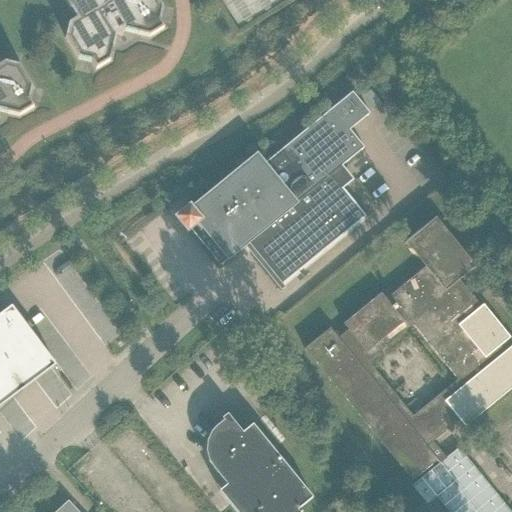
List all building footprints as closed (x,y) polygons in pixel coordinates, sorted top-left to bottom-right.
[(0,0),(0,112),(19,117),(33,108),(28,101),(32,87),(19,66),(5,63),(0,65),(0,0),(63,0),(75,20),(68,25),(64,39),(77,60),(91,63),(95,70),(109,62),(116,37),(124,32),(149,38),(163,29),(159,22),(162,8),(156,0),(0,0)] [(221,0),(238,28),(284,0),(221,0)] [(373,111),(381,105),(370,91),(362,97),(373,111)] [(190,207),(177,218),(187,231),(190,229),(220,266),(245,245),(281,289),(282,288),(281,286),(365,217),(336,182),(345,175),(339,168),(364,148),(349,131),(369,114),(352,93),(263,165),(257,156),(192,210),(190,207)] [(511,346),(499,358),(494,352),(510,339),(483,306),(480,308),(458,282),(474,268),(435,220),(406,244),(427,270),(387,303),(381,295),(344,325),(350,333),(340,342),(330,330),(305,351),(412,482),(438,461),(427,448),(459,421),(465,428),(511,388),(511,346)] [(11,308),(0,315),(0,408),(55,367),(11,308)] [(242,434),(227,415),(221,419),(223,422),(216,428),(211,433),(207,442),(206,442),(205,452),(208,462),(213,470),(226,486),(219,492),(234,511),(297,511),(312,499),(252,425),(242,434)] [(113,445),(134,468),(154,450),(133,427),(113,445)] [(439,464),(411,487),(427,505),(436,497),(447,511),(510,511),(458,448),(446,459),(433,443),(427,448),(438,461),(437,462),(439,464)]
